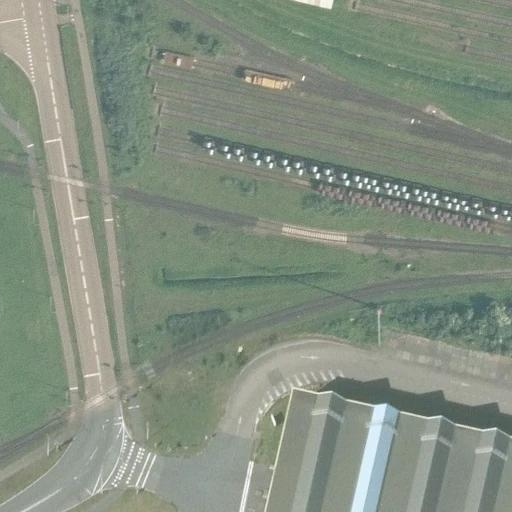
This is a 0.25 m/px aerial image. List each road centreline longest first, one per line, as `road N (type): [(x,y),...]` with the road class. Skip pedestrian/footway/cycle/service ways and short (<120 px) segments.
road 1 (unclassified): [(217,491),(252,378),(282,357),(310,355),(511,400)]
road 2 (unclassified): [(98,447),(217,491)]
